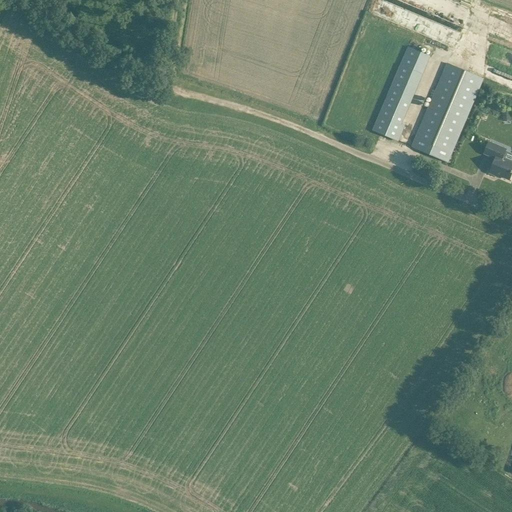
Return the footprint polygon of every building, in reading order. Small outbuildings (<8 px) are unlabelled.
[(389,94),(373,130),(399,141),(405,126),(402,125),(430,56),(409,47),(401,65),(389,94)] [(448,64),(416,138),(412,147),(448,162),(483,79),(448,64)] [(511,121),(511,112),(503,112),(503,122),(511,121)] [(489,142),(488,144),(484,154),(496,158),(490,173),(497,176),(498,175),(510,180),(511,174),(511,162),(502,158),(506,150),(489,142)] [(511,311),(475,446),(488,450),(487,453),(488,454),(487,457),(502,461),(504,454),(511,456),(511,311)]
